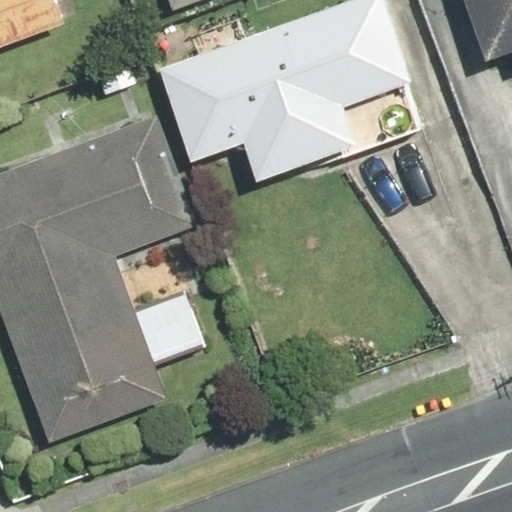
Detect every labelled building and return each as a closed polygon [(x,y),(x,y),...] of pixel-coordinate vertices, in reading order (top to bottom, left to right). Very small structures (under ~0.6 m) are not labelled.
[(0,0),(0,44),(63,22),(55,0),(0,0)] [(383,0),(336,0),(155,64),(188,157),(240,139),(255,183),(426,123),(383,0)] [(163,0),(167,9),(193,0),(163,0)] [(511,0),(461,0),(480,58),(511,47),(511,0)] [(152,370),(202,353),(163,239),(190,230),(152,121),(0,173),(0,317),(46,448),(165,407),(152,370)]
